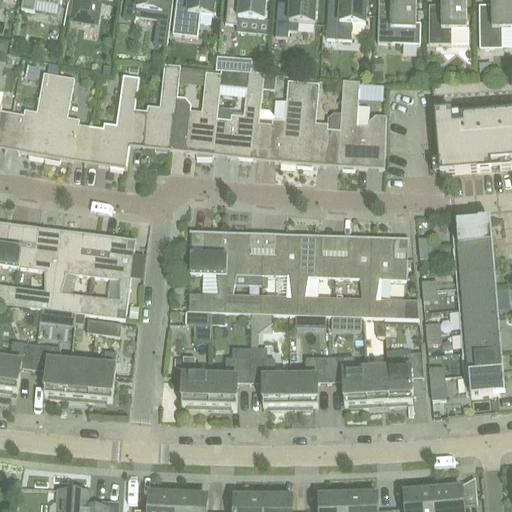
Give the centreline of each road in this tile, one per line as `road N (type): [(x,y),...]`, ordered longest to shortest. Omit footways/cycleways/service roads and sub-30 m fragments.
road 1 (residential): [(164,213),(180,186),(384,196),(443,209),(511,204)]
road 2 (residential): [(488,446),(311,457),(140,451)]
road 3 (residential): [(140,451),(164,213)]
road 4 (residential): [(164,213),(0,186)]
road 5 (residential): [(140,451),(0,435)]
